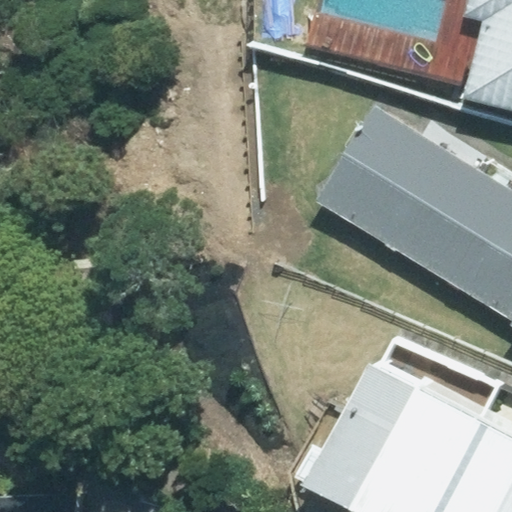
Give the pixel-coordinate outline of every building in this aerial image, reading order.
[(511,0),(487,0),(485,10),(507,15),(489,89),(511,94),(511,0)] [(438,259),(496,165),(390,101),(332,194),(438,259)] [(511,304),(511,175),(496,165),(438,259),(511,304)] [(337,473),(411,511),(445,511),(498,413),(397,360),(337,473)] [(445,511),(511,511),(511,419),(498,413),(445,511)] [(92,511),(93,493),(3,493),(2,511),(92,511)]
